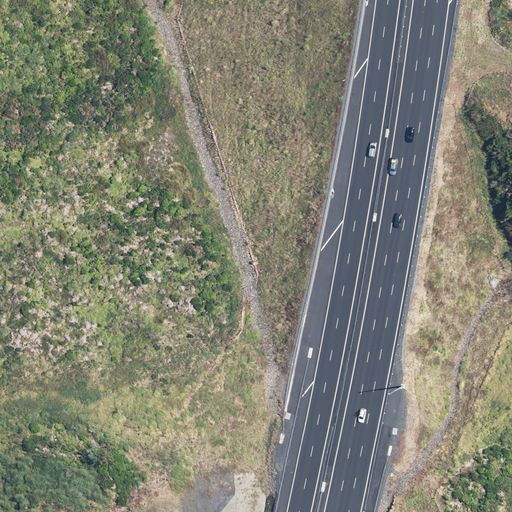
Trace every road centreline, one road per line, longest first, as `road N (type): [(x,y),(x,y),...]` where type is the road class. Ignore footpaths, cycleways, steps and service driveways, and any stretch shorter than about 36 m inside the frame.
road 1 (motorway): [(436,0),(341,511)]
road 2 (motorway): [(299,511),(391,0)]
